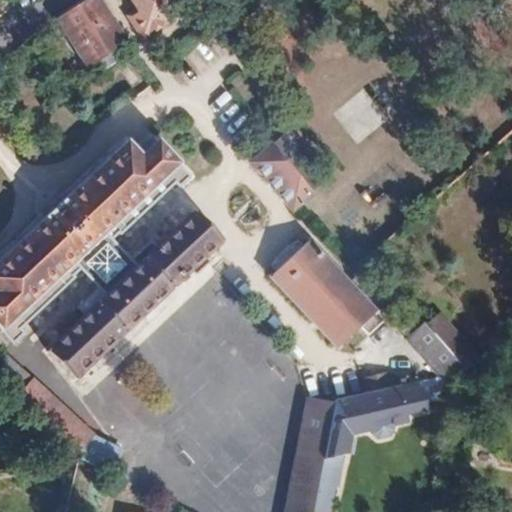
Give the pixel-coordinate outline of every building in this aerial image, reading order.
[(123,41),(98,3),(102,0),(88,0),(87,1),(49,27),(54,35),(63,29),(86,65),(123,41)] [(169,20),(183,11),(180,8),(191,0),(157,0),(132,0),(139,11),(129,18),(141,36),(168,17),(169,20)] [(128,144),(0,261),(0,331),(11,344),(23,333),(20,330),(74,280),(71,277),(79,271),(97,291),(77,309),(84,318),(46,352),(72,380),(222,243),(195,215),(156,250),(149,243),(128,262),(110,242),(119,234),(121,237),(176,187),(179,191),(191,180),(158,143),(141,159),(128,144)] [(267,148),(248,167),(289,212),(308,194),(306,192),(318,182),(299,162),(288,171),(267,148)] [(368,336),(383,321),(307,243),(269,280),(338,350),(360,328),(368,336)] [(477,356),(440,314),(425,327),(428,329),(463,369),(464,369),(477,356)] [(463,369),(428,329),(425,327),(424,325),(407,341),(438,375),(463,369)] [(80,422),(63,408),(39,385),(18,365),(1,349),(0,350),(0,388),(79,461),(81,461),(95,468),(125,482),(131,470),(119,463),(126,449),(88,430),(80,422)] [(404,415),(422,410),(421,402),(438,397),(434,376),(419,380),(390,388),(362,395),(333,403),(332,407),(327,437),(325,445),(312,511),(328,511),(332,493),(339,494),(345,461),(341,460),(345,435),(353,433),(354,438),(364,435),(373,444),(387,440),(390,437),(391,434),(391,431),(390,429),(405,424),(404,415)] [(390,388),(389,381),(380,383),(378,376),(366,378),(368,386),(360,388),(362,395),(390,388)] [(327,437),(332,407),(307,402),(299,439),(325,445),(327,437)] [(312,511),(325,445),(299,439),(285,511),(312,511)]
